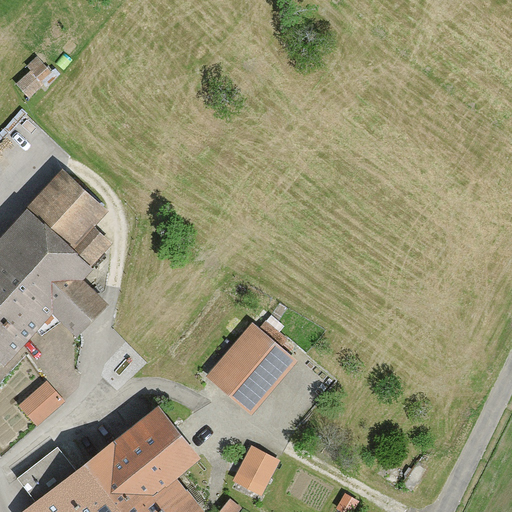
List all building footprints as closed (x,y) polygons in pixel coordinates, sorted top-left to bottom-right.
[(57,170),(0,231),(0,364),(2,366),(48,315),(75,340),(107,306),(80,281),(112,246),(92,227),(104,213),(57,170)] [(296,364),(250,323),(202,376),(248,417),(296,364)] [(45,382),(18,405),(37,428),(65,405),(45,382)] [(201,511),(173,475),(201,454),(159,401),(74,467),(58,446),(19,476),(37,499),(20,511),(201,511)] [(278,464),(249,448),(235,474),(264,490),(278,464)] [(231,498),(219,511),(244,511),(245,511),(231,498)]
